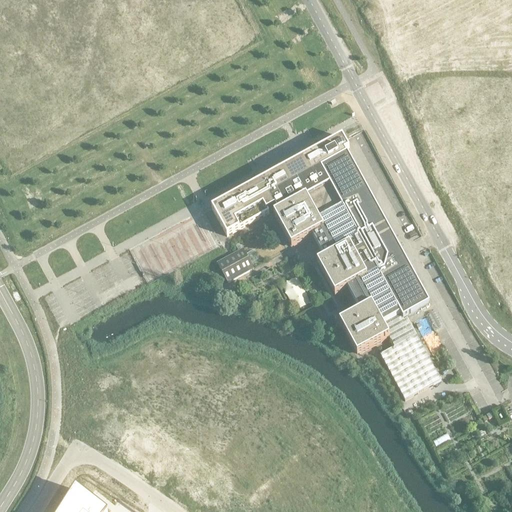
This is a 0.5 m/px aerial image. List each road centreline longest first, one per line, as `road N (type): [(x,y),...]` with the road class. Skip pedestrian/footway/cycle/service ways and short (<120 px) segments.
road 1 (unclassified): [(464,287),(308,0)]
road 2 (unclassified): [(33,511),(77,454),(95,458),(171,511)]
